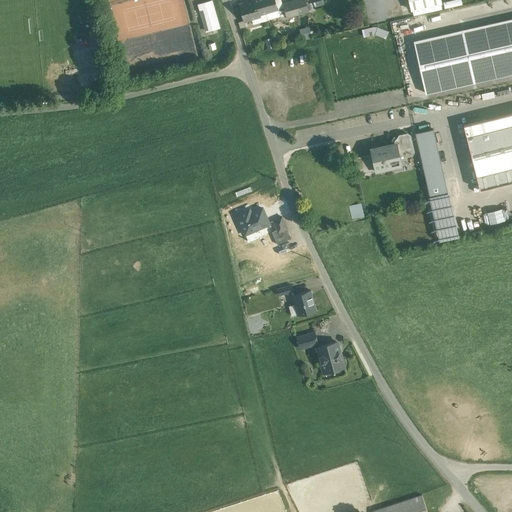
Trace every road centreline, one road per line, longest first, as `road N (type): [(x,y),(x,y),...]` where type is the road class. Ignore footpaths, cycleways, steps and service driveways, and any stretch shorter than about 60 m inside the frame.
road 1 (track): [(227,0),(283,179),(348,317),(403,409),(480,511)]
road 2 (track): [(0,110),(100,101),(244,67)]
